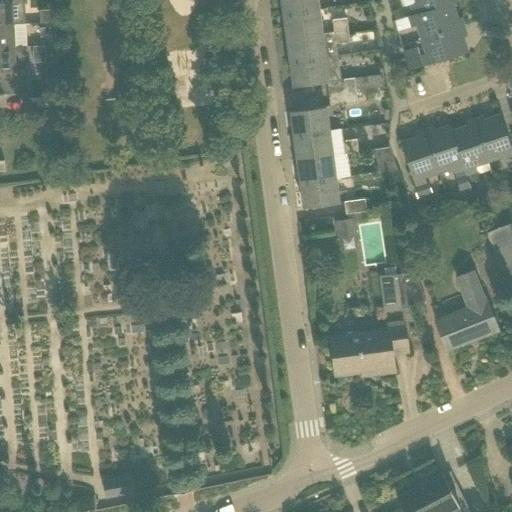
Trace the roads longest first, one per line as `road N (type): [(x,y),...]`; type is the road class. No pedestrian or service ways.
road 1 (residential): [(314,479),(253,0)]
road 2 (residential): [(314,479),(511,386)]
